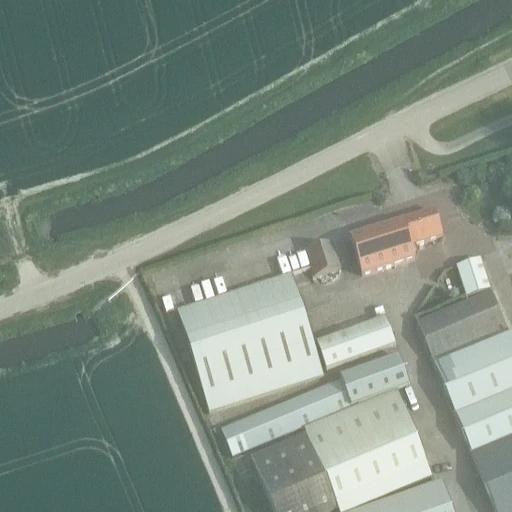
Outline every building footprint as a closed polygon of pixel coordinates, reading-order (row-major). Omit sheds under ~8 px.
[(416,252),(415,248),(442,239),(433,212),(349,239),(361,278),(415,261),(412,253),(416,252)] [(340,272),(331,245),(306,253),(315,280),(340,272)] [(479,263),(456,270),(466,300),(488,293),(479,263)] [(324,379),(291,277),(175,314),(208,416),(324,379)] [(415,325),(493,511),(511,511),(511,335),(508,337),(490,294),(415,325)] [(316,345),(326,373),(395,349),(385,320),(316,345)] [(416,390),(403,358),(341,382),(340,381),(217,430),(230,464),(305,434),(400,395),(416,390)] [(400,395),(305,434),(307,437),(250,461),(271,511),(356,511),(435,480),(400,395)] [(462,511),(452,481),(363,511),(462,511)]
